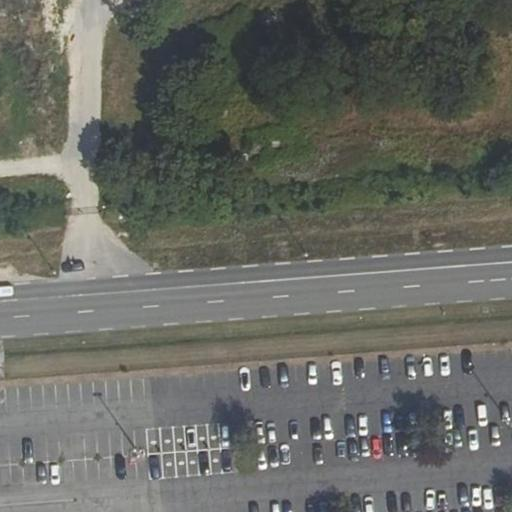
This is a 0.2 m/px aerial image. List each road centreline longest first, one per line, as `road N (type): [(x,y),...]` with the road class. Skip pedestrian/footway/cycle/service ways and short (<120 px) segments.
road 1 (tertiary): [(0,313),(511,274)]
road 2 (track): [(87,0),(81,168)]
road 3 (track): [(81,168),(88,306)]
